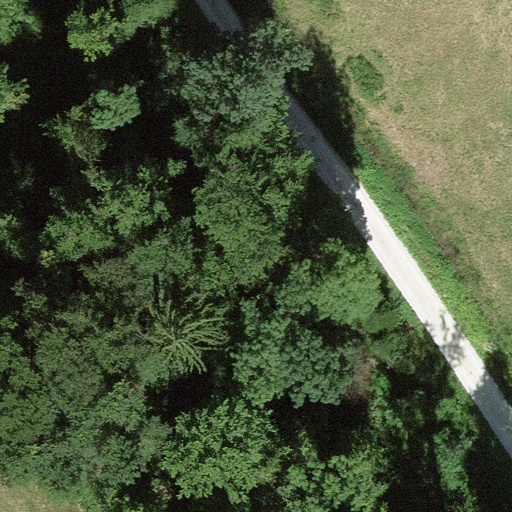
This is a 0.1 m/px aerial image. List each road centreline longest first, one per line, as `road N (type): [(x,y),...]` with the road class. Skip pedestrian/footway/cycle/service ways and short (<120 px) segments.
road 1 (track): [(511,469),(204,0)]
road 2 (track): [(0,94),(240,55)]
